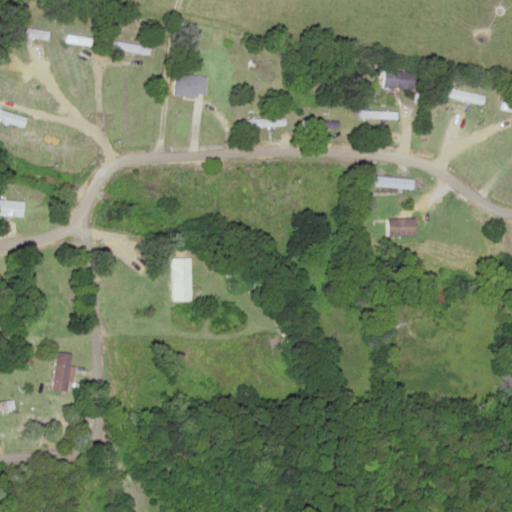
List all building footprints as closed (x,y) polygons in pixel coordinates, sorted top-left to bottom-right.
[(411,86),(411,70),(381,70),(380,86),(411,86)] [(203,95),(204,74),(172,73),(171,93),(203,95)] [(445,107),(476,111),(479,84),(449,80),(445,107)] [(363,184),(409,188),(410,178),(364,174),(363,184)] [(0,214),(20,215),(20,199),(0,199),(0,214)] [(426,224),(426,214),(372,214),(372,224),(426,224)] [(50,389),(66,391),(70,353),(53,352),(50,389)]
